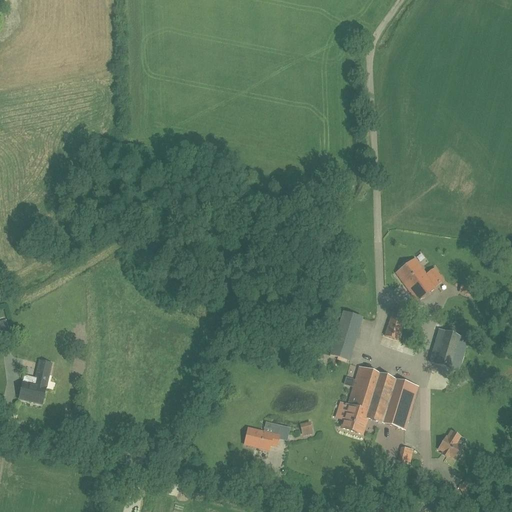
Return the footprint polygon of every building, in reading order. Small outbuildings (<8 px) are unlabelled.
[(416,302),(436,288),(435,288),(444,281),(437,272),(428,278),(415,259),(396,274),(416,302)] [(458,294),(472,299),(476,290),(462,285),(458,294)] [(397,341),(407,312),(394,308),(385,336),(397,341)] [(349,361),(362,319),(342,313),(330,355),(349,361)] [(469,340),(439,330),(429,363),(459,374),(469,340)] [(22,383),(19,399),(41,404),(51,365),(39,362),(34,386),(22,383)] [(345,411),(351,413),(344,434),(360,439),(367,418),(406,431),(420,388),(360,368),(345,411)] [(310,422),(299,425),(302,436),(313,434),(310,422)] [(277,448),(279,435),(264,432),(264,433),(248,429),(245,445),(269,451),(270,446),(277,448)] [(463,450),(449,438),(440,449),(454,461),(463,450)] [(408,465),(410,450),(399,448),(397,464),(408,465)] [(468,480),(464,484),(469,489),(473,485),(468,480)]
